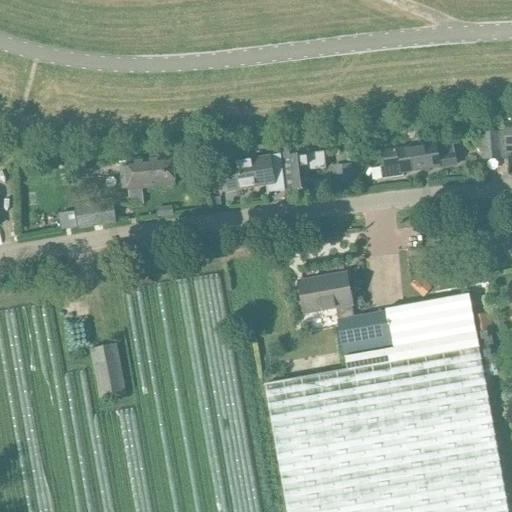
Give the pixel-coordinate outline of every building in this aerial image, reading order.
[(480,132),(484,161),(508,159),(507,152),(506,152),(504,132),(500,132),(500,131),(480,132)] [(398,151),(382,153),(384,168),(380,168),(382,180),(403,177),(403,174),(439,168),(439,167),(456,164),(453,143),(398,151)] [(286,191),(290,191),(310,189),(308,171),(326,169),(324,152),(290,156),(290,160),(282,161),(286,190),(286,191)] [(267,185),(268,193),(286,190),(280,154),(271,156),(271,157),(224,164),(228,191),(267,185)] [(131,191),(131,206),(146,204),(145,189),(175,186),(172,158),(127,163),(129,176),(121,177),(122,191),(130,190),(131,191)] [(117,223),(114,201),(88,205),(91,227),(117,223)] [(352,306),(353,306),(347,274),(299,283),(305,314),(335,309),(352,306)] [(346,371),(265,386),(287,511),(508,511),(470,296),(355,318),(352,306),(335,309),(346,371)] [(166,335),(166,356),(179,356),(179,334),(180,334),(180,315),(141,315),(142,327),(156,327),(156,335),(166,335)] [(90,350),(100,400),(127,394),(117,345),(90,350)] [(69,389),(78,388),(82,408),(91,406),(85,372),(66,375),(69,389)]
